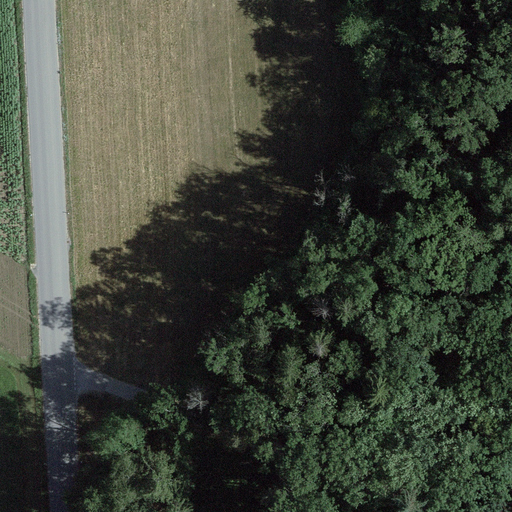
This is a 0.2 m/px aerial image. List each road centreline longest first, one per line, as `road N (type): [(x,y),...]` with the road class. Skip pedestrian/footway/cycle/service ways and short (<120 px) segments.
road 1 (tertiary): [(42,0),(67,511)]
road 2 (track): [(453,511),(62,365)]
